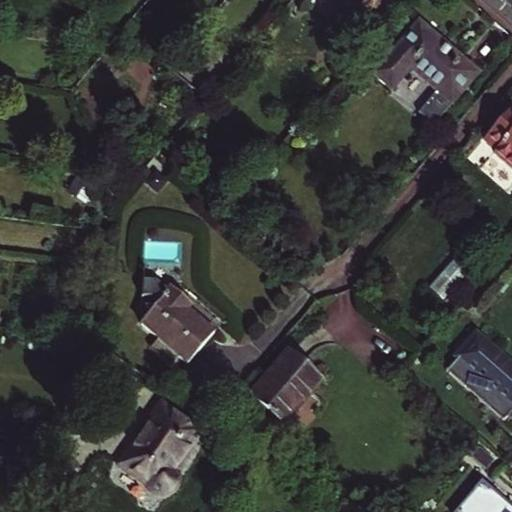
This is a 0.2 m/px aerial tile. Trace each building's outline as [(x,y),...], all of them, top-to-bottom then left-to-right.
[(338,0),(360,18),(375,0),(338,0)] [(430,129),(478,75),(418,21),(371,76),(390,92),(408,71),(434,94),(415,116),(430,129)] [(482,139),(495,150),(494,152),(511,168),(511,109),(510,107),(482,139)] [(163,186),(153,178),(145,187),(151,192),(158,191),(163,186)] [(468,273),(453,259),(427,287),(442,300),(468,273)] [(152,304),(136,323),(153,338),(146,347),(164,362),(172,353),(182,363),(211,329),(207,326),(208,324),(190,308),(188,310),(185,306),(189,302),(169,284),(163,291),(151,281),(137,281),(137,298),(145,298),(152,304)] [(511,409),(511,368),(473,336),(471,339),(465,334),(451,350),(457,355),(454,359),(456,360),(445,373),(501,421),(511,409)] [(103,347),(87,392),(125,406),(137,373),(103,347)] [(319,374),(294,350),(254,396),(280,419),(319,374)] [(215,418),(239,389),(224,376),(199,404),(215,418)] [(199,432),(164,407),(124,465),(149,482),(150,486),(152,489),(155,492),(158,494),(161,496),(165,497),(169,496),(173,495),(176,493),(178,490),(180,487),(180,483),(180,479),(178,475),(176,472),(173,470),(199,432)] [(511,511),(483,486),(461,511),(511,511)]
